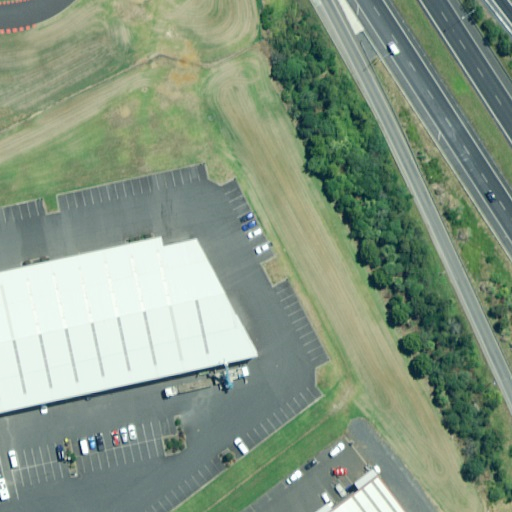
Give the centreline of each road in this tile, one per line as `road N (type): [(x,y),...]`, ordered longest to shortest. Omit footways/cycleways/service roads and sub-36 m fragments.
road 1 (motorway): [(511,374),(330,0)]
road 2 (motorway): [(511,211),(376,0)]
road 3 (motorway): [(441,0),(511,112)]
